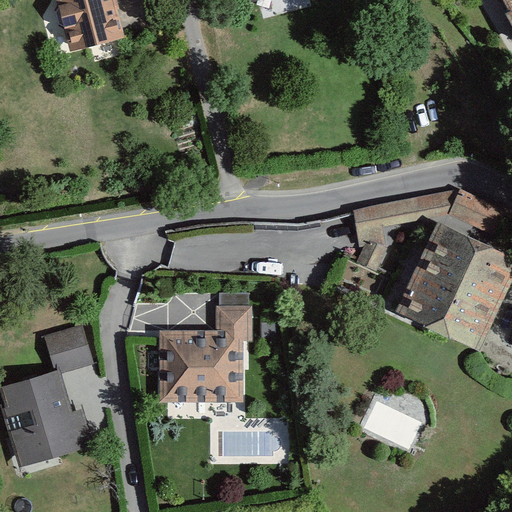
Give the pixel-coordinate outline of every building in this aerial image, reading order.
[(116,0),(57,0),(71,57),(127,43),(116,0)] [(511,0),(500,0),(511,23),(511,0)] [(461,192),(355,213),(359,238),(450,218),(495,238),(508,212),(461,192)] [(511,287),(511,256),(441,224),(401,311),(484,349),(511,287)] [(248,303),(248,292),(220,293),(220,304),(248,303)] [(217,334),(162,334),(162,407),(247,406),(247,346),(255,346),(255,309),(217,309),(217,334)] [(57,375),(0,391),(0,392),(22,469),(87,451),(65,375),(97,366),(86,330),(47,341),(57,375)]
